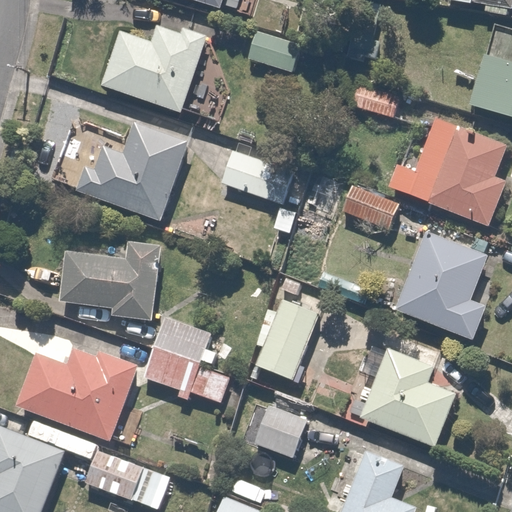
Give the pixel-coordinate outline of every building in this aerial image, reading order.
[(194,0),(223,9),(225,0),(194,0)] [(211,40),(161,24),(155,44),(120,34),(103,87),(188,114),(211,40)] [(258,30),(249,60),(300,76),(310,46),(258,30)] [(348,60),(367,63),(368,58),(381,60),(385,37),(352,33),(348,60)] [(511,65),(488,58),(474,106),(511,117),(511,65)] [(362,79),(354,107),(399,121),(407,93),(362,79)] [(421,171),(398,162),(389,188),(496,228),(511,184),(511,147),(440,120),(421,171)] [(101,172),(90,168),(81,191),(164,223),(193,148),(138,127),(127,157),(110,150),(101,172)] [(235,151),(225,185),(286,204),(296,170),(235,151)] [(405,203),(356,185),(346,211),(395,229),(405,203)] [(322,208),(304,202),(294,232),(312,238),(322,208)] [(477,340),(489,307),(476,303),(493,256),(430,234),(402,313),(477,340)] [(117,317),(158,320),(164,249),(132,246),(131,261),(67,255),(63,304),(118,308),(117,317)] [(259,348),(266,350),(259,368),(297,382),(322,316),(285,301),(280,314),(273,312),(259,348)] [(202,366),(214,336),(170,318),(146,377),(222,409),(234,379),(202,366)] [(71,365),(41,354),(21,408),(114,442),(146,356),(83,333),(71,365)] [(430,364),(435,349),(396,334),(391,349),(382,346),(371,376),(380,379),(364,420),(437,447),(463,376),(430,364)] [(289,405),(294,393),(278,387),(257,443),(301,460),(317,415),(289,405)] [(0,511),(45,511),(67,454),(94,464),(101,445),(37,420),(29,440),(0,428),(0,511)] [(152,470),(102,452),(90,485),(140,503),(152,470)] [(419,511),(420,509),(397,500),(409,470),(369,453),(345,511),(419,511)] [(263,511),(226,498),(221,511),(263,511)]
